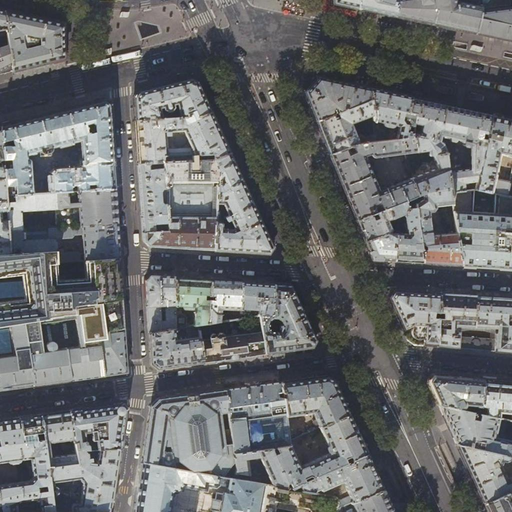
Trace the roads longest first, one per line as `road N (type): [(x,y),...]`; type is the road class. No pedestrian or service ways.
road 1 (primary): [(511,82),(279,31),(228,37)]
road 2 (primary): [(336,273),(228,37)]
road 3 (residential): [(140,385),(370,355)]
road 4 (residential): [(336,273),(131,259)]
road 5 (residential): [(118,69),(131,259)]
road 6 (residential): [(336,273),(511,284)]
road 7 (primary): [(440,511),(370,355)]
road 8 (residential): [(370,355),(511,367)]
road 9 (residential): [(0,405),(140,385)]
road 10 (residential): [(140,385),(121,511)]
road 11 (residential): [(131,259),(140,385)]
road 12 (tertiary): [(118,69),(0,99)]
